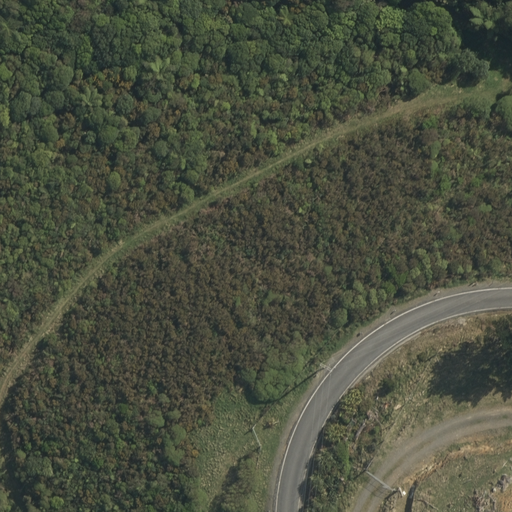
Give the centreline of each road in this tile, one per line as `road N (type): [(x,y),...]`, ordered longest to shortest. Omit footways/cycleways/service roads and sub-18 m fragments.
road 1 (track): [(0,380),(98,264),(296,149),(480,97),(511,74)]
road 2 (unclassified): [(272,511),(281,455),(306,403),(341,366),(394,324),(511,298)]
